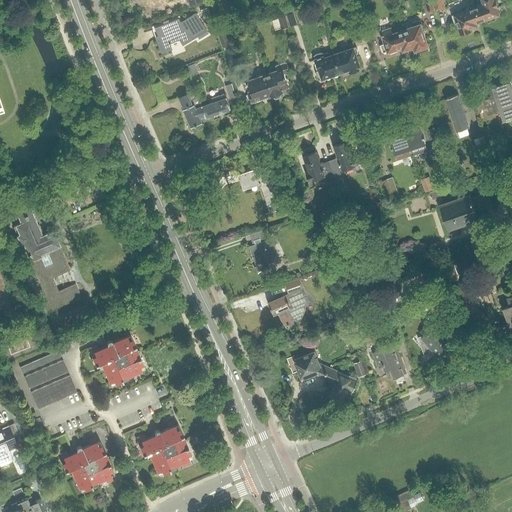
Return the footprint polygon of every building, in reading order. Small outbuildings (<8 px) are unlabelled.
[(204,5),(202,0),(186,0),(190,10),(204,5)] [(434,11),(431,0),(423,0),(427,13),(434,11)] [(442,9),(440,0),(433,0),(436,11),(442,9)] [(474,7),(475,8),(479,21),(491,18),(493,19),(497,18),(497,15),(498,15),(496,7),(498,7),(495,0),(481,0),(483,4),(474,7)] [(183,7),(181,1),(168,5),(170,11),(183,7)] [(296,25),(290,5),(283,8),(289,27),(296,25)] [(209,16),(206,8),(200,10),(203,18),(209,16)] [(475,23),(479,21),(475,8),(470,9),(470,8),(463,10),(464,11),(451,15),(454,24),(457,23),(461,35),(470,32),(469,29),(476,26),(475,23)] [(182,45),(191,40),(206,31),(196,14),(181,24),(178,20),(152,29),(161,52),(171,48),(170,45),(170,43),(179,39),(182,45)] [(288,27),(284,15),(277,17),(281,29),(288,27)] [(374,32),(370,15),(363,17),(367,34),(374,32)] [(366,34),(363,23),(355,24),(358,36),(366,34)] [(420,24),(403,30),(409,49),(410,48),(411,49),(412,50),(413,50),(414,50),(415,50),(415,51),(428,47),(424,36),(425,36),(423,31),(422,31),(420,24)] [(409,49),(403,30),(392,34),(391,30),(381,33),(385,43),(380,45),(383,53),(387,51),(387,52),(389,52),(389,53),(396,50),(396,49),(402,47),(403,51),(409,49)] [(229,43),(226,33),(218,35),(222,45),(229,43)] [(355,47),(334,54),(340,73),(349,70),(350,74),(359,70),(358,67),(360,66),(356,56),(355,57),(355,54),(357,53),(358,49),(355,47)] [(340,73),(334,54),(331,56),(329,52),(323,54),(324,56),(315,59),(318,69),(316,70),(316,73),(317,77),(319,79),(322,78),(322,79),(340,73)] [(277,71),(267,75),(270,84),(269,85),(273,96),(274,98),(277,99),(281,98),(281,95),(281,93),(283,93),(282,90),(289,87),(285,74),(290,72),(287,63),(275,66),(277,71)] [(194,64),(188,66),(191,75),(197,73),(194,64)] [(270,84),(267,75),(266,73),(256,77),(257,78),(247,82),(251,92),(249,92),(249,94),(248,95),(249,100),(252,101),(252,102),(271,95),(271,96),(273,96),(269,85),(270,84)] [(488,90),(490,94),(487,96),(487,98),(481,99),(482,101),(486,115),(500,110),(503,121),(511,118),(511,93),(509,83),(488,90)] [(233,88),(227,90),(230,99),(236,97),(233,88)] [(184,96),(179,98),(184,110),(191,127),(202,123),(202,121),(206,120),(207,118),(202,106),(201,106),(196,92),(184,96)] [(213,102),(202,106),(207,118),(206,120),(213,117),(212,115),(230,108),(225,93),(212,98),(213,102)] [(458,94),(445,99),(457,132),(469,128),(458,94)] [(405,130),(403,130),(409,147),(411,154),(426,149),(424,142),(425,142),(424,139),(425,139),(424,137),(423,137),(422,133),(424,132),(424,127),(420,127),(419,125),(405,130)] [(389,138),(386,140),(389,144),(391,143),(393,148),(392,148),(393,150),(394,153),(402,150),(404,156),(411,154),(409,147),(403,130),(401,131),(402,131),(389,136),(389,138)] [(475,139),(479,150),(489,146),(484,136),(475,139)] [(336,159),(330,161),(336,179),(338,185),(343,183),(341,177),(342,177),(340,171),(359,164),(356,156),(353,157),(347,140),(342,142),(341,140),(333,143),(338,157),(336,158),(336,159)] [(459,171),(450,143),(446,144),(450,156),(448,156),(453,173),(459,171)] [(511,154),(511,145),(487,154),(489,162),(511,154)] [(332,187),(338,185),(336,179),(330,161),(324,163),(324,162),(321,163),(316,149),(308,151),(309,153),(304,155),(310,172),(307,173),(310,182),(328,175),(332,187)] [(264,167),(239,175),(244,190),(260,185),(261,186),(262,185),(269,207),(277,204),(278,205),(284,203),(281,192),(273,170),(271,164),(264,167)] [(429,177),(421,180),(425,192),(438,188),(436,183),(432,184),(429,177)] [(397,195),(392,179),(378,183),(384,199),(397,195)] [(438,191),(431,193),(434,199),(440,197),(438,191)] [(484,208),(493,205),(488,192),(471,198),(470,195),(440,205),(449,229),(479,219),(474,205),(483,203),(484,208)] [(52,234),(51,232),(44,235),(39,224),(38,225),(32,210),(36,208),(32,198),(9,208),(12,215),(17,213),(21,223),(13,227),(21,244),(23,243),(52,311),(81,298),(75,284),(59,291),(53,278),(70,270),(54,233),(52,234)] [(384,200),(378,203),(381,210),(387,208),(384,200)] [(268,262),(276,260),(273,250),(274,250),(270,238),(266,240),(262,230),(249,235),(250,236),(251,235),(253,241),(260,238),(261,242),(249,246),(253,258),(254,258),(256,265),(255,266),(261,272),(269,265),(268,262)] [(458,280),(454,266),(438,271),(443,285),(458,280)] [(441,289),(435,270),(422,274),(429,293),(441,289)] [(295,317),(299,321),(300,320),(302,317),(303,315),(304,313),(305,311),(305,308),(305,306),(305,303),(305,301),(305,299),(304,295),(303,294),(297,281),(286,285),(289,294),(269,302),(271,308),(271,309),(272,313),(273,313),(274,314),(279,312),(285,326),(293,322),(292,319),(295,317)] [(469,282),(455,286),(460,302),(459,302),(462,309),(463,309),(469,325),(482,320),(478,307),(476,308),(473,298),(475,298),(469,282)] [(482,289),(484,296),(488,309),(495,306),(490,294),(496,291),(494,285),(482,289)] [(364,305),(382,299),(378,287),(360,293),(364,305)] [(511,296),(507,298),(510,305),(503,308),(510,329),(511,328),(511,296)] [(343,309),(335,312),(339,323),(347,320),(343,309)] [(441,358),(452,349),(447,343),(448,342),(445,333),(447,332),(432,316),(424,323),(431,330),(420,340),(431,353),(435,352),(441,358)] [(348,321),(339,325),(340,330),(349,326),(348,321)] [(30,346),(26,335),(7,343),(11,353),(30,346)] [(140,365),(143,364),(133,339),(129,340),(127,335),(113,341),(112,341),(112,340),(111,340),(110,340),(110,341),(109,341),(108,342),(108,343),(108,344),(108,345),(99,349),(97,344),(90,347),(94,356),(93,357),(96,365),(102,362),(110,382),(115,380),(116,383),(129,378),(128,376),(142,370),(140,365)] [(407,373),(404,364),(396,344),(374,352),(380,367),(384,365),(386,370),(391,369),(395,378),(407,373)] [(23,373),(62,356),(59,350),(20,367),(23,373)] [(317,374),(329,379),(333,369),(320,363),(315,352),(295,360),(303,379),(317,374)] [(359,376),(369,372),(365,359),(355,363),(359,376)] [(24,377),(29,388),(68,372),(63,360),(24,377)] [(330,396),(342,402),(348,390),(353,392),(358,380),(333,369),(329,379),(333,389),(330,396)] [(70,375),(58,380),(61,386),(72,381),(70,375)] [(61,386),(58,380),(31,392),(34,398),(39,396),(45,393),(50,391),(56,388),(61,386)] [(61,386),(63,391),(75,386),(72,381),(61,386)] [(66,397),(63,391),(61,386),(56,388),(60,399),(66,397)] [(66,397),(68,396),(77,392),(75,386),(63,391),(66,397)] [(60,399),(56,388),(50,391),(55,402),(60,399)] [(55,402),(50,391),(45,393),(49,404),(55,402)] [(49,404),(45,393),(39,396),(44,406),(49,404)] [(39,396),(34,398),(38,409),(44,406),(39,396)] [(149,452),(158,471),(162,469),(164,473),(176,467),(176,465),(185,461),(186,465),(192,463),(188,455),(191,453),(180,428),(177,430),(173,421),(168,423),(170,427),(160,431),(160,430),(159,430),(158,430),(157,430),(156,430),(156,431),(155,431),(155,432),(155,433),(156,435),(147,439),(145,434),(137,437),(139,442),(141,446),(140,446),(144,454),(149,452)] [(0,464),(0,465),(13,459),(9,450),(18,446),(17,443),(22,440),(15,423),(9,425),(10,429),(0,432),(0,464)] [(113,480),(110,471),(113,470),(103,445),(99,446),(95,437),(90,439),(91,444),(83,447),(82,447),(82,446),(81,446),(80,446),(79,446),(78,447),(77,448),(77,449),(77,450),(78,451),(69,455),(67,450),(59,453),(63,462),(62,462),(65,471),(71,468),(79,488),(85,485),(86,489),(99,484),(98,482),(106,478),(108,482),(113,480)] [(416,495),(412,488),(396,496),(404,511),(420,504),(418,502),(426,498),(422,491),(416,495)] [(46,511),(41,499),(34,502),(31,496),(11,505),(14,511),(11,511),(46,511)]
